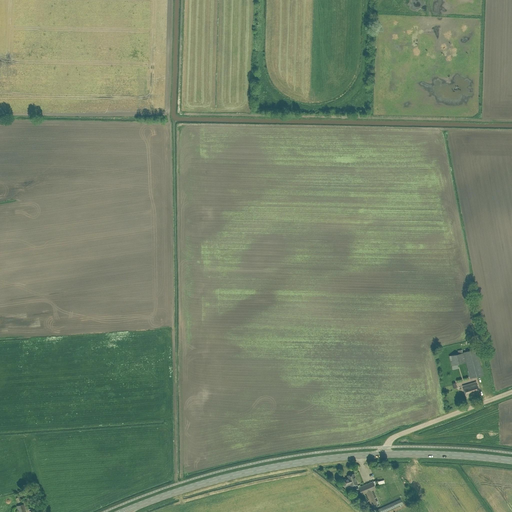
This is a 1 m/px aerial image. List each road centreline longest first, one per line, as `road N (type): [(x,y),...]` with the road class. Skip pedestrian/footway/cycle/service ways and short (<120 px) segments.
road 1 (secondary): [(121,511),(236,474),(383,454)]
road 2 (residential): [(511,391),(397,435),(383,454)]
road 3 (secondary): [(511,460),(383,454)]
